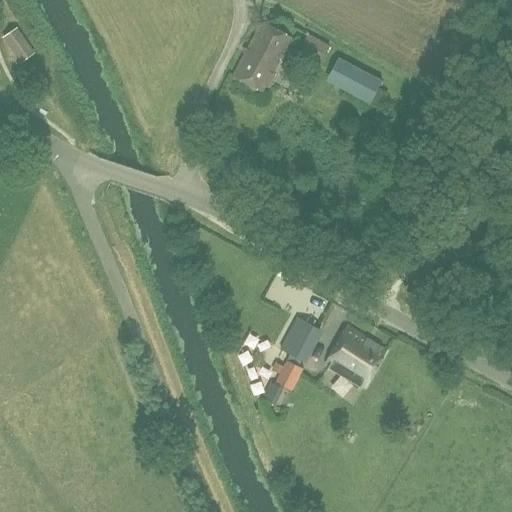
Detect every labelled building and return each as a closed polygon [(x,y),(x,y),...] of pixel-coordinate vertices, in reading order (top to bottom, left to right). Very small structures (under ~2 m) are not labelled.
[(291,38),(261,22),(233,76),(262,92),(265,86),(267,87),(273,75),(272,74),(291,38)] [(2,38),(20,64),(35,54),(17,27),(10,32),(2,38)] [(318,63),(328,47),(308,34),(302,43),(298,51),(318,63)] [(370,104),(382,81),(338,58),(326,81),(370,104)] [(323,331),(298,317),(281,349),(305,363),(323,331)] [(325,362),(364,387),(387,351),(348,326),(325,362)] [(275,383),(287,390),(291,391),(303,368),(287,360),(275,383)] [(331,407),(326,431),(342,435),(347,410),(331,407)]
